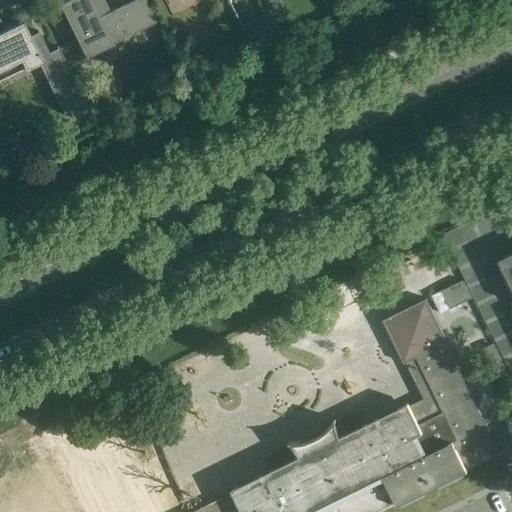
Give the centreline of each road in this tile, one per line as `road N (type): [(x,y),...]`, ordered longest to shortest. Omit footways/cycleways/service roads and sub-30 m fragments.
road 1 (tertiary): [(0,354),(511,105)]
road 2 (tertiary): [(511,40),(0,286)]
